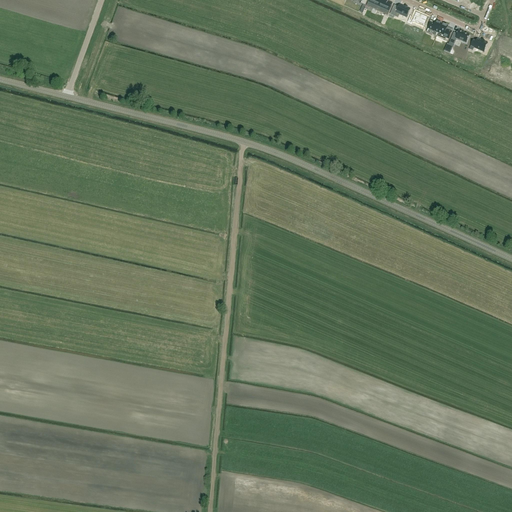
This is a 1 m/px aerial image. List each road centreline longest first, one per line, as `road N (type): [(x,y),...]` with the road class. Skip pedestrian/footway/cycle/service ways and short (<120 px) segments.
road 1 (unclassified): [(511,259),(270,150),(67,96)]
road 2 (track): [(209,511),(243,141)]
